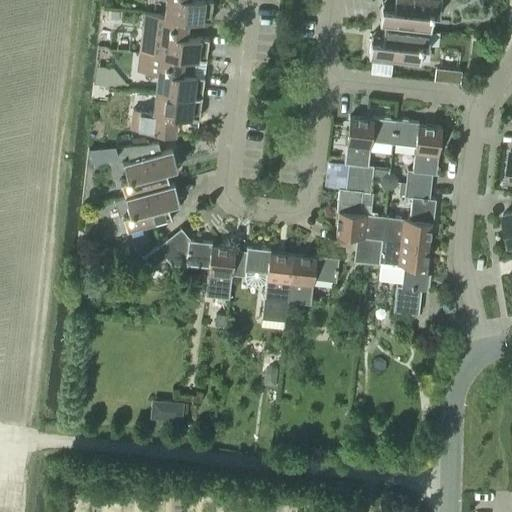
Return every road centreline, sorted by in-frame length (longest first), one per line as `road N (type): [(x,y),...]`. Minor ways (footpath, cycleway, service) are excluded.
road 1 (track): [(447,484),(0,436)]
road 2 (residential): [(247,0),(226,192),(239,207),(289,213),(308,198)]
road 3 (residential): [(480,351),(461,248),(481,100)]
road 4 (residential): [(446,511),(454,385),(480,351)]
road 5 (residential): [(323,81),(481,100)]
